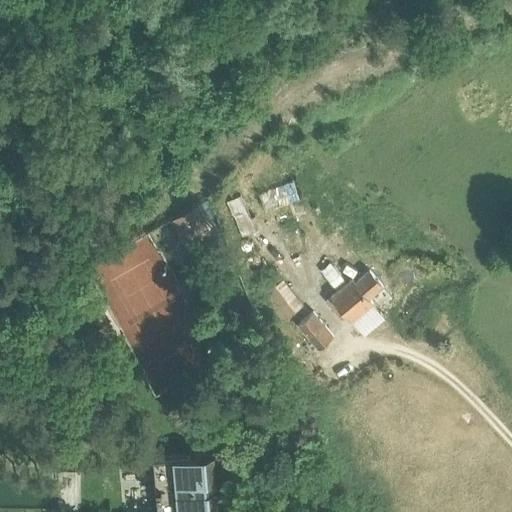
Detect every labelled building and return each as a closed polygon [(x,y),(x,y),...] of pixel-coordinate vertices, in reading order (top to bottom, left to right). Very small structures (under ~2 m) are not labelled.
[(344,143),(333,125),(287,150),(297,168),(344,143)] [(299,199),(292,180),(259,192),(267,211),(299,199)] [(240,194),(226,200),(242,234),(255,228),(240,194)] [(196,207),(171,221),(186,248),(212,234),(196,207)] [(308,251),(298,221),(279,227),(289,257),(308,251)] [(354,277),(331,295),(351,320),(374,301),(370,297),(384,285),(371,270),(357,281),(354,277)] [(279,276),(258,292),(281,321),(302,305),(279,276)] [(313,311),(297,323),(318,348),(333,335),(313,311)] [(261,430),(279,448),(297,431),(280,413),(261,430)] [(191,511),(221,509),(219,489),(217,489),(214,458),(204,458),(204,455),(153,459),(157,511),(191,511)] [(125,469),(130,499),(150,495),(146,466),(125,469)]
